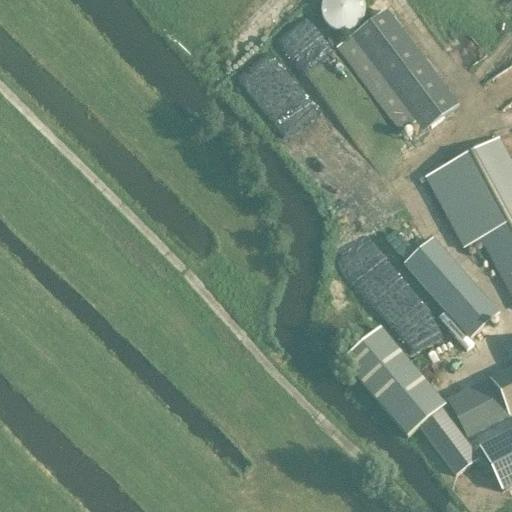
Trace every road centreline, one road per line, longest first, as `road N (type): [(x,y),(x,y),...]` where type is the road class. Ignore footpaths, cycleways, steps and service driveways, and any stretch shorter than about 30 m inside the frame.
road 1 (track): [(0,89),(417,511)]
road 2 (track): [(511,112),(499,118),(395,0)]
